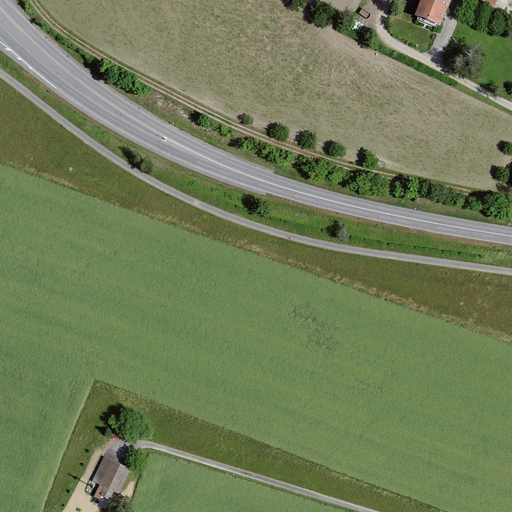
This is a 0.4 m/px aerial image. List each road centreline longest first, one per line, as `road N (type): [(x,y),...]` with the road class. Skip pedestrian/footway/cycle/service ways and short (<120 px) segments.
road 1 (track): [(511,203),(370,172),(215,117),(89,52),(30,0)]
road 2 (secondary): [(511,236),(324,199),(173,143)]
road 3 (track): [(365,511),(122,438)]
road 4 (secondary): [(173,143),(59,58),(0,1)]
road 5 (secondary): [(0,31),(82,100),(137,133),(173,143)]
road 6 (track): [(511,107),(391,44),(381,31),(386,0)]
